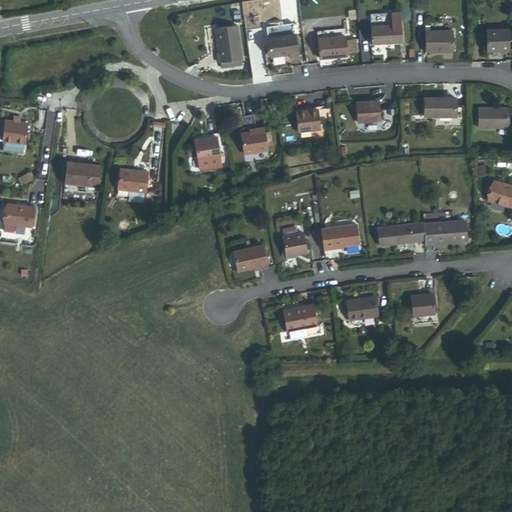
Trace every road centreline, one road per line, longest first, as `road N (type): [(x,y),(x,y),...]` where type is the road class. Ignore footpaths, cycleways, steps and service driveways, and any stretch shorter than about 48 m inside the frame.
road 1 (residential): [(124,6),(155,64),(205,87),(239,92),(410,73),(511,82)]
road 2 (residential): [(511,258),(358,272),(220,305)]
road 3 (tertiary): [(124,6),(0,28)]
